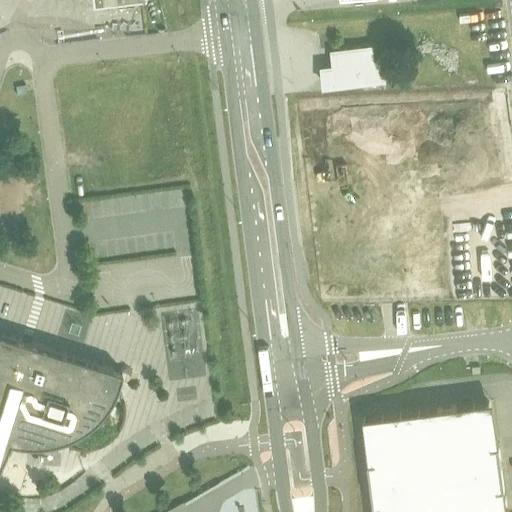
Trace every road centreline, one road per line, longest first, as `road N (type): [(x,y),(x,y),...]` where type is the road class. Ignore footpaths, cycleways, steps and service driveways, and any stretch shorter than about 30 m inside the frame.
road 1 (secondary): [(223,0),(267,371)]
road 2 (secondary): [(301,368),(248,0)]
road 3 (unclassified): [(301,368),(511,343)]
road 4 (secondary): [(319,511),(301,368)]
road 5 (secondary): [(267,371),(291,511)]
